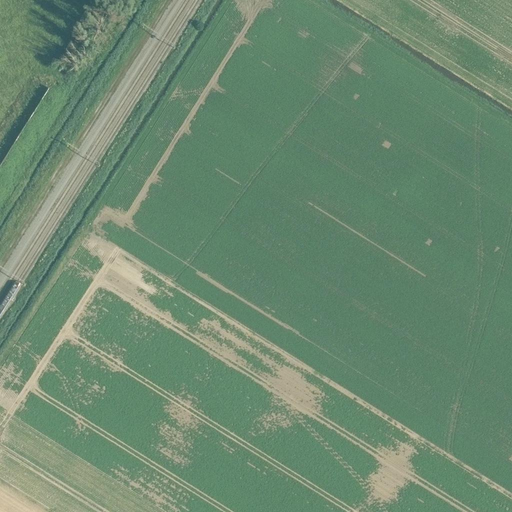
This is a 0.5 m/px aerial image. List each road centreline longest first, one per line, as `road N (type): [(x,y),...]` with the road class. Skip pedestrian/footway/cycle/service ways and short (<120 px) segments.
road 1 (track): [(0,264),(167,0)]
road 2 (residential): [(404,25),(511,93)]
